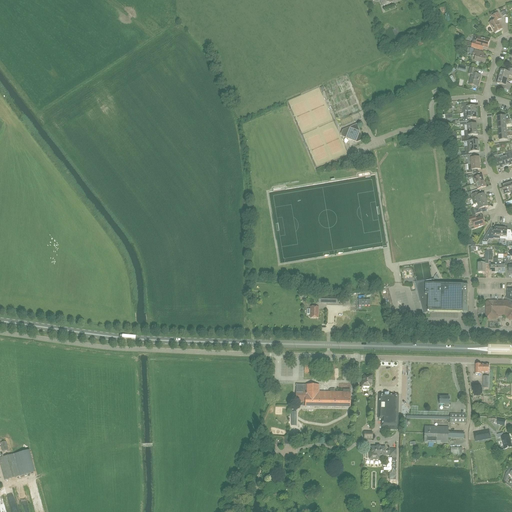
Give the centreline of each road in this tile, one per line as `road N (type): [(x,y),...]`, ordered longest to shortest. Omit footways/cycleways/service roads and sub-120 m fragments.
road 1 (unclassified): [(511,361),(112,348),(0,332)]
road 2 (primary): [(471,348),(154,340),(0,321)]
road 3 (residential): [(485,96),(439,100),(424,127),(352,150)]
